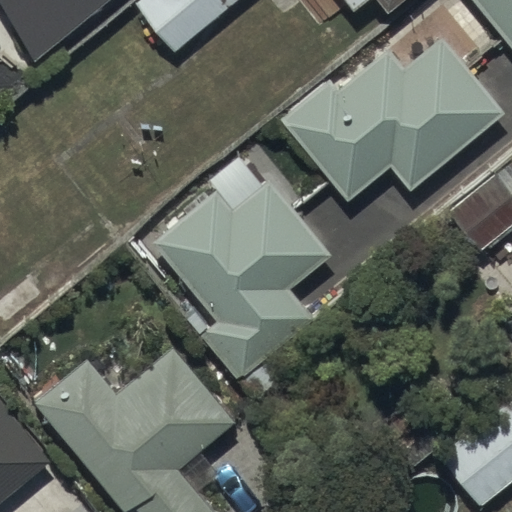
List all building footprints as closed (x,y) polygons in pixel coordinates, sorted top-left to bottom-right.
[(0,0),(0,33),(41,0),(0,0)] [(141,0),(170,36),(214,0),(141,0)] [(511,0),(482,0),(511,35),(511,0)] [(334,71),(325,61),(276,102),(343,183),(387,146),(407,169),(499,93),(437,19),(401,49),(384,30),(334,71)] [(227,191),(212,172),(149,224),(214,302),(197,316),(235,362),(310,300),(286,271),(328,237),(265,160),(227,191)] [(83,339),(30,382),(119,490),(128,482),(152,511),(236,511),(220,492),(211,500),(192,476),(213,458),(191,432),(228,401),(168,329),(112,374),(83,339)] [(511,462),(511,378),(437,438),(477,490),(511,462)] [(0,477),(45,440),(0,385),(0,477)]
